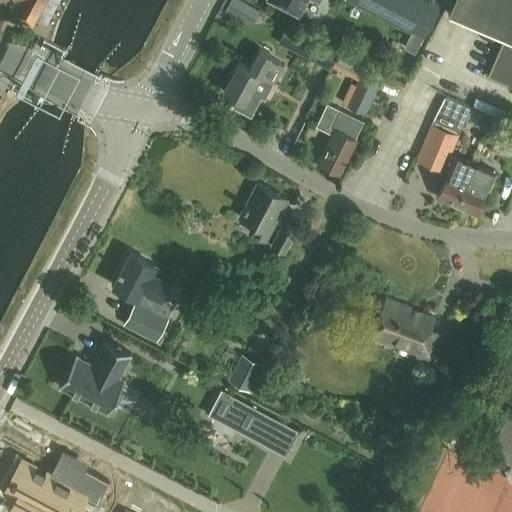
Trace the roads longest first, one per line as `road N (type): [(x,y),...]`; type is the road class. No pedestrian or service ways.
road 1 (unclassified): [(511,233),(406,228),(207,123)]
road 2 (tertiary): [(0,382),(145,111)]
road 3 (unknown): [(362,207),(457,26)]
road 4 (tertiary): [(145,111),(99,102),(0,58)]
road 5 (tertiary): [(145,111),(202,0)]
